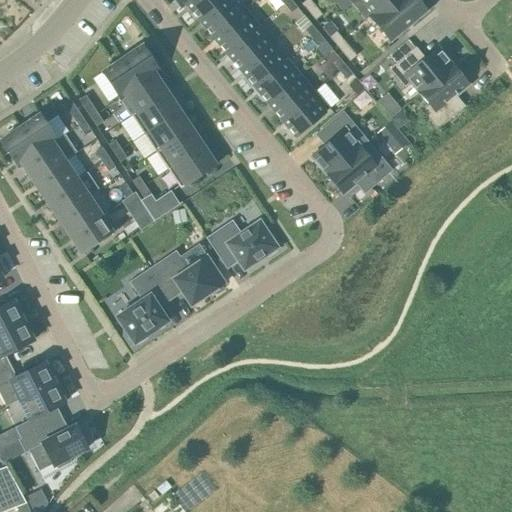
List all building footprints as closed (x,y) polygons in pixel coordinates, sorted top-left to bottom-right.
[(189,0),(185,3),(199,19),(222,0),(189,0)] [(240,0),(222,0),(199,19),(213,36),(247,8),(240,0)] [(291,0),(288,0),(284,4),(291,12),(297,7),(291,0)] [(315,7),(309,0),(306,0),(302,4),(309,13),(315,7)] [(370,18),(391,0),(361,0),(373,14),(369,17),(370,18)] [(391,0),(370,18),(389,41),(426,11),(416,0),(391,0)] [(309,13),(315,21),(322,15),(315,7),(309,13)] [(247,8),(213,36),(226,53),(256,28),(260,24),(247,8)] [(330,22),(323,28),(330,37),(337,45),(343,40),(336,31),(338,30),(330,22)] [(311,24),(305,29),(312,38),(318,32),(311,24)] [(256,28),(226,53),(240,69),(269,45),(256,29),(256,28)] [(318,32),(312,38),(319,46),(325,41),(318,32)] [(336,46),(343,54),(350,49),(343,40),(337,45),(336,46)] [(408,40),(390,55),(397,64),(409,54),(416,49),(408,40)] [(269,45),(240,69),(254,86),(283,62),(269,45)] [(142,47),(122,59),(139,85),(158,72),(142,47)] [(411,83),(419,94),(452,67),(437,48),(418,64),(409,54),(397,64),(389,71),(404,89),(411,83)] [(343,54),(350,62),(356,57),(350,49),(343,54)] [(339,56),(332,62),(339,70),(346,64),(339,56)] [(122,59),(103,72),(119,95),(120,97),(139,85),(122,59)] [(283,62),(254,86),(268,103),(297,78),(296,77),(283,62)] [(346,64),(339,70),(346,78),(353,73),(346,64)] [(468,86),(452,67),(419,94),(428,105),(422,111),(437,129),(457,111),(449,101),(468,86)] [(139,85),(120,97),(121,98),(132,115),(167,93),(155,75),(160,72),(160,71),(158,72),(139,85)] [(297,78),(268,103),(281,119),(315,91),(302,74),(297,78)] [(357,79),(349,86),(357,96),(365,89),(364,88),(359,81),(357,79)] [(315,91),(281,119),(296,136),(330,108),(315,91)] [(167,93),(132,115),(144,133),(179,110),(167,93)] [(92,104),(86,95),(79,100),(85,109),(92,104)] [(79,112),(72,101),(65,106),(73,117),(79,112)] [(92,104),(85,109),(90,117),(97,113),(98,113),(92,104)] [(179,110),(144,133),(156,151),(191,128),(179,110)] [(401,110),(390,118),(392,121),(399,129),(409,120),(401,110)] [(78,125),(85,121),(79,112),(73,117),(72,117),(78,125)] [(103,122),(97,113),(90,117),(96,126),(103,122)] [(327,174),(367,141),(343,113),(322,130),(331,140),(312,156),(327,174)] [(39,114),(20,127),(38,154),(53,143),(57,141),(57,140),(46,124),(39,114)] [(92,131),(85,121),(78,125),(78,126),(85,136),(92,131)] [(390,140),(399,132),(391,122),(382,130),(390,140)] [(9,134),(0,140),(18,166),(18,167),(22,164),(38,154),(20,127),(9,134)] [(191,128),(156,151),(168,169),(203,146),(191,128)] [(121,150),(114,140),(107,144),(114,154),(121,150)] [(367,141),(327,174),(343,193),(362,177),(370,187),(391,170),(367,141)] [(38,154),(22,164),(33,181),(65,161),(53,143),(38,154)] [(203,146),(168,169),(181,188),(215,165),(203,146)] [(109,158),(102,148),(96,152),(102,162),(109,158)] [(127,160),(121,150),(114,154),(121,164),(127,160)] [(116,167),(109,158),(102,162),(109,172),(116,167)] [(65,161),(33,181),(45,199),(77,179),(75,176),(65,161)] [(138,190),(145,185),(139,176),(132,181),(138,190)] [(77,179),(45,199),(57,217),(89,196),(77,179)] [(133,194),(127,184),(120,189),(127,199),(133,194)] [(138,190),(144,198),(151,194),(145,185),(138,190)] [(180,204),(171,191),(156,201),(152,194),(151,195),(144,199),(142,200),(156,220),(180,204)] [(89,196),(57,217),(69,235),(101,214),(106,211),(105,210),(100,214),(89,196)] [(185,208),(173,211),(175,224),(188,221),(185,208)] [(147,209),(134,218),(142,229),(154,221),(147,209)] [(101,214),(69,235),(82,254),(118,230),(106,211),(101,214)] [(241,233),(232,220),(206,238),(227,269),(238,262),(244,270),(266,255),(268,257),(277,252),(275,249),(277,247),(260,221),(241,233)] [(176,250),(149,268),(171,300),(182,292),(191,305),(193,304),(195,306),(201,302),(199,300),(224,283),(206,256),(188,269),(176,250)] [(170,300),(149,268),(129,282),(142,300),(117,317),(135,343),(137,342),(139,344),(147,338),(146,336),(168,321),(159,308),(170,300)] [(0,332),(23,321),(21,317),(25,315),(18,301),(14,303),(13,301),(0,307),(0,332)] [(0,370),(11,365),(6,355),(33,341),(32,338),(36,336),(29,322),(25,324),(23,321),(0,332),(0,370)] [(17,376),(11,365),(0,370),(0,385),(10,380),(20,400),(54,382),(52,379),(56,377),(49,363),(46,365),(44,362),(17,376)] [(42,428),(37,416),(64,403),(63,400),(67,398),(60,384),(56,386),(54,382),(20,400),(30,419),(15,427),(21,438),(42,428)] [(21,438),(18,440),(20,443),(25,453),(29,451),(39,471),(53,464),(54,465),(87,448),(85,444),(89,442),(82,428),(78,430),(76,426),(48,440),(42,428),(21,438)] [(18,440),(0,448),(0,453),(5,463),(25,453),(20,443),(18,440)] [(41,492),(27,499),(33,511),(43,511),(45,509),(48,505),(41,492)]
